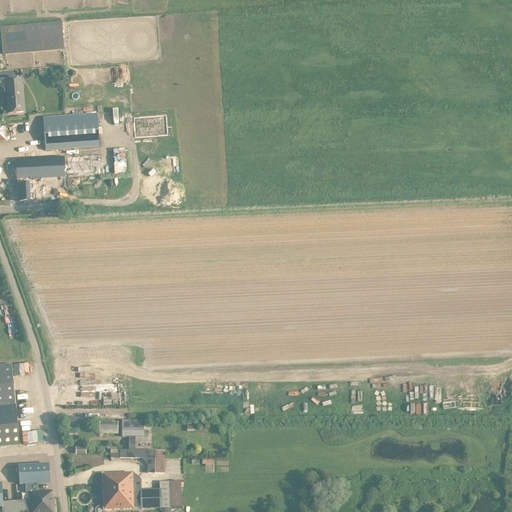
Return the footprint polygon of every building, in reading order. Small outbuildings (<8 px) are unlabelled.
[(0,45),(1,54),(62,48),(59,21),(0,26),(0,45)] [(0,87),(3,87),(6,113),(22,111),(19,77),(0,78),(0,87)] [(95,113),(64,115),(41,117),(43,149),(98,145),(95,113)] [(165,115),(132,117),(133,137),(166,135),(165,115)] [(13,159),(14,179),(16,179),(16,184),(15,184),(15,193),(17,193),(18,201),(31,200),(34,200),(33,178),(58,177),(57,157),(13,159)] [(0,364),(0,446),(18,444),(10,364),(0,364)] [(118,450),(109,450),(109,457),(111,457),(111,453),(118,453),(118,457),(119,457),(140,458),(148,458),(153,458),(162,458),(162,450),(153,450),(133,450),(133,442),(133,437),(142,437),(145,437),(145,435),(146,430),(142,430),(142,425),(142,419),(120,419),(120,425),(120,431),(120,436),(127,437),(127,450),(118,450)] [(0,505),(1,506),(0,511),(52,511),(52,497),(51,497),(51,490),(37,491),(36,483),(47,482),(47,473),(46,463),(17,465),(18,474),(18,484),(24,484),(24,492),(27,491),(27,500),(1,502),(1,494),(0,483),(0,505)] [(130,472),(100,473),(102,509),(132,508),(132,507),(139,507),(139,508),(140,508),(140,507),(140,490),(139,479),(134,474),(130,474),(130,472)] [(158,489),(140,490),(140,507),(140,508),(168,507),(168,494),(179,493),(181,493),(181,480),(158,481),(158,489)]
